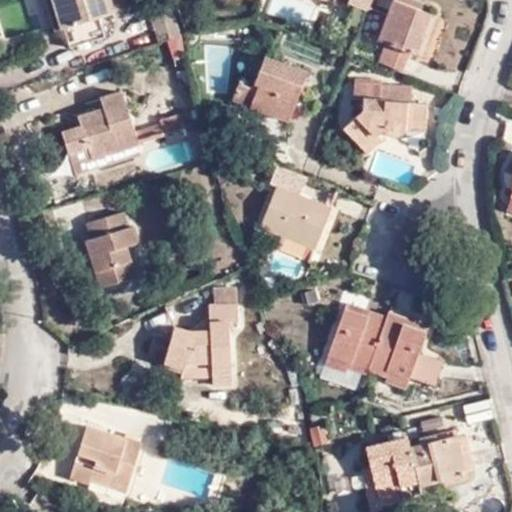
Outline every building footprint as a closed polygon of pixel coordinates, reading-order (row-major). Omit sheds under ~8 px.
[(41,0),(49,23),(58,21),(51,0),(41,0)] [(51,0),(58,21),(61,20),(67,38),(100,27),(94,9),(111,3),(109,0),(51,0)] [(173,32),(162,0),(143,0),(156,37),(173,32)] [(180,30),(169,0),(162,0),(173,32),(180,30)] [(414,1),(414,0),(395,0),(382,34),(389,37),(382,57),(405,66),(413,46),(424,51),(441,10),(431,7),(414,1)] [(441,10),(424,51),(428,53),(445,12),(441,10)] [(312,66),(268,51),(256,82),(242,77),(236,94),(293,115),(312,66)] [(384,97),(385,88),(386,79),(360,77),(359,94),(368,95),(367,104),(349,121),(369,143),(386,132),(381,127),(386,123),(390,128),(394,130),(397,130),(401,130),(407,129),(412,122),(431,123),(433,100),(415,99),(384,97)] [(85,146),(133,130),(129,120),(117,84),(94,90),(96,102),(70,111),(74,118),(56,124),(62,141),(82,135),(85,146)] [(415,91),(385,88),(384,97),(415,99),(415,91)] [(158,111),(161,121),(178,115),(173,102),(156,108),(158,111)] [(133,130),(161,121),(158,111),(129,120),(133,130)] [(137,142),(133,130),(85,146),(89,157),(137,142)] [(89,157),(85,146),(82,135),(62,141),(69,163),(89,157)] [(310,170),(278,158),(270,179),(279,183),(264,219),(318,239),(332,201),(303,190),(310,170)] [(122,220),(117,205),(84,214),(89,230),(84,236),(99,281),(132,270),(122,241),(133,235),(128,220),(122,220)] [(286,238),(281,248),(310,259),(314,249),(286,238)] [(210,295),(233,293),(233,278),(209,279),(210,295)] [(151,325),(144,349),(180,359),(181,355),(208,354),(210,377),(228,375),(224,311),(235,311),(233,293),(210,295),(205,295),(206,323),(190,324),(170,318),(167,330),(151,325)] [(366,306),(369,300),(351,293),(348,300),(366,306)] [(349,360),(369,368),(371,363),(391,308),(369,300),(366,306),(348,300),(332,347),(351,355),(349,360)] [(416,314),(392,304),(391,308),(371,363),(392,371),(394,366),(415,373),(424,349),(431,330),(412,323),(416,314)] [(434,321),(416,314),(412,323),(431,330),(434,321)] [(347,366),(349,360),(351,355),(332,347),(328,359),(347,366)] [(424,349),(415,373),(438,382),(448,357),(424,349)] [(394,366),(392,371),(390,376),(411,383),(415,373),(394,366)] [(492,393),(468,399),(472,414),(496,410),(492,393)] [(446,408),(425,413),(426,422),(448,417),(446,408)] [(93,480),(94,476),(96,468),(129,480),(143,436),(89,418),(72,473),(93,480)] [(414,440),(424,479),(471,468),(461,428),(414,440)] [(414,440),(412,431),(371,440),(382,493),(399,489),(400,492),(413,488),(415,494),(426,491),(424,479),(414,440)] [(96,468),(94,476),(127,488),(129,480),(96,468)] [(402,498),(415,494),(413,488),(400,492),(402,498)]
